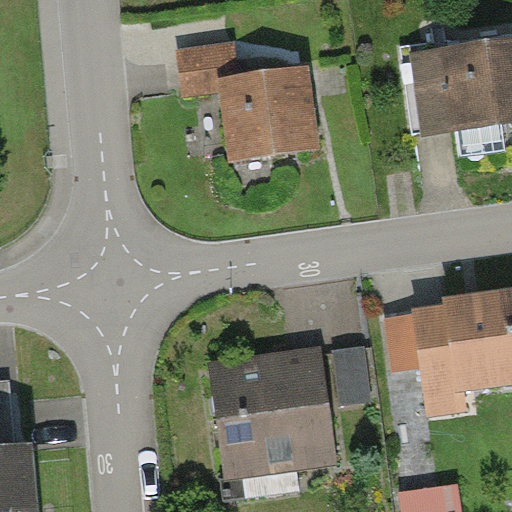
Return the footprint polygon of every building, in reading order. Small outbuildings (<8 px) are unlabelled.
[(511,43),(407,61),(421,141),(511,124),(511,43)] [(301,76),(210,87),(220,170),(312,159),(301,76)] [(511,294),(411,310),(426,408),(511,394),(511,294)] [(373,334),(337,336),(340,395),(377,392),(373,334)] [(313,353),(205,367),(220,485),(328,471),(313,353)] [(30,511),(25,451),(0,453),(0,511),(30,511)] [(405,480),(408,511),(468,511),(464,474),(405,480)]
